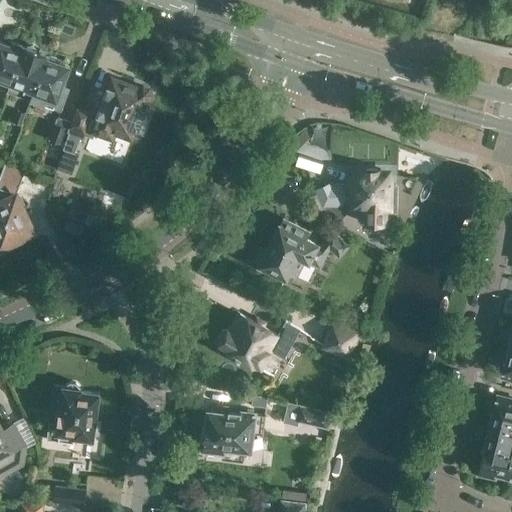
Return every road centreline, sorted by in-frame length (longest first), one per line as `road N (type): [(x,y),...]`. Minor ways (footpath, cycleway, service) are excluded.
road 1 (residential): [(436,487),(511,175)]
road 2 (tertiary): [(109,272),(186,223),(273,104),(289,62)]
road 3 (unclassified): [(144,511),(153,394),(148,335),(109,272)]
road 4 (primary): [(289,62),(511,126)]
road 5 (primary): [(511,98),(300,33)]
road 6 (tertiary): [(0,327),(109,272)]
